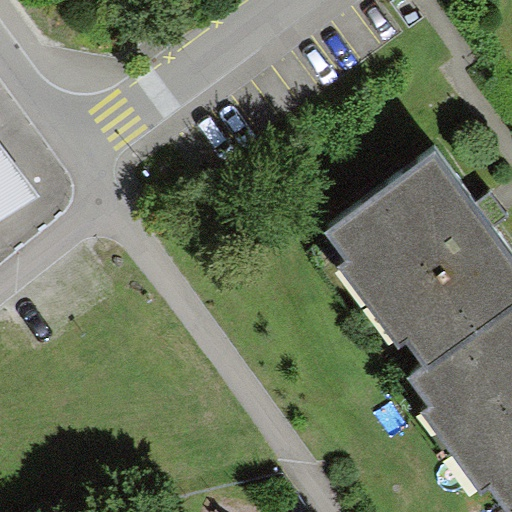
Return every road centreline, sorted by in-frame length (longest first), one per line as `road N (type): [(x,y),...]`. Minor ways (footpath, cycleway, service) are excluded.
road 1 (residential): [(331,511),(107,188)]
road 2 (residential): [(271,0),(82,136)]
road 3 (residential): [(107,188),(0,282)]
road 4 (residential): [(0,31),(82,136)]
